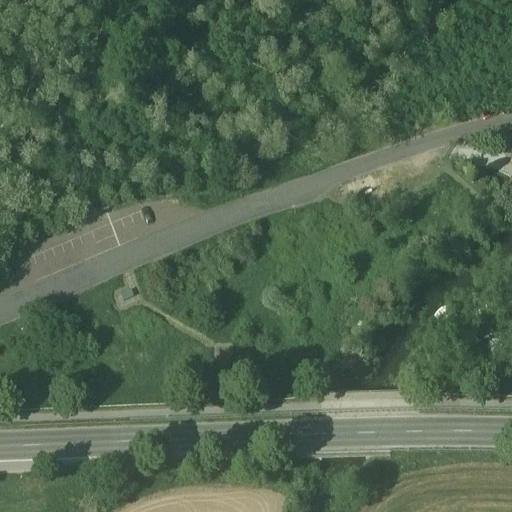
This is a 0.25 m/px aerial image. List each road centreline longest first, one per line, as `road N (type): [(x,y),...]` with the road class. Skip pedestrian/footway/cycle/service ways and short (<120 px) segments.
road 1 (residential): [(0,315),(457,137),(511,124)]
road 2 (primary): [(511,440),(327,437),(0,450)]
